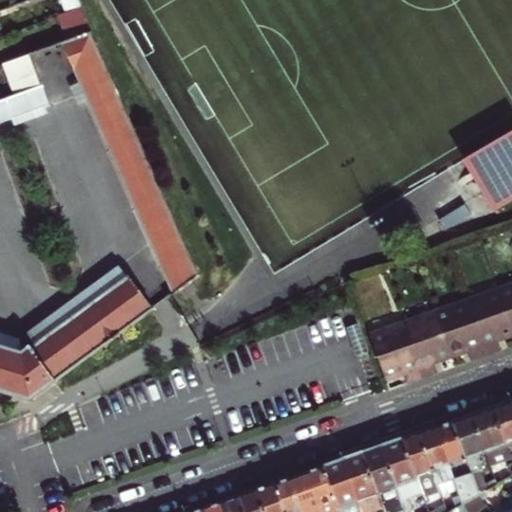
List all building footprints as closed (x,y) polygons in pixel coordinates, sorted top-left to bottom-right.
[(60,0),(66,15),(79,10),(75,0),(60,0)] [(75,40),(88,36),(85,28),(79,11),(79,10),(66,15),(75,40)] [(106,37),(100,22),(85,28),(88,36),(91,43),(106,37)] [(58,46),(75,85),(84,106),(98,136),(127,122),(93,47),(91,43),(88,36),(75,40),(58,46)] [(38,90),(26,58),(2,66),(14,99),(36,91),(38,90)] [(84,106),(75,85),(70,87),(78,108),(84,106)] [(0,103),(0,123),(42,109),(36,91),(14,99),(0,103)] [(98,136),(131,210),(161,198),(127,122),(98,136)] [(511,136),(469,163),(477,180),(511,159),(511,136)] [(511,204),(511,159),(477,180),(497,214),(511,204)] [(154,263),(169,298),(196,278),(161,198),(131,210),(145,243),(154,263)] [(148,266),(154,263),(145,243),(139,247),(148,266)] [(0,347),(19,353),(125,276),(117,267),(19,339),(0,334),(0,347)] [(0,347),(0,395),(21,402),(25,403),(28,401),(50,384),(150,312),(125,276),(19,353),(0,347)] [(511,288),(498,293),(511,330),(511,288)] [(511,335),(511,330),(498,293),(466,305),(485,358),(498,354),(494,342),(503,339),(511,335)] [(466,305),(435,315),(450,357),(456,355),(463,352),(467,364),(485,358),(466,305)] [(435,315),(402,327),(423,380),(433,377),(429,364),(438,361),(450,357),(435,315)] [(423,380),(402,327),(366,340),(380,381),(390,378),(396,376),(401,388),(423,380)] [(203,340),(207,350),(217,346),(213,337),(203,340)] [(511,401),(500,405),(489,409),(502,447),(507,446),(511,460),(511,459),(511,401)] [(502,447),(489,409),(480,412),(471,415),(485,453),(492,450),(504,480),(508,478),(510,477),(507,466),(511,464),(511,462),(511,460),(507,446),(502,447)] [(461,419),(451,422),(476,496),(482,493),(491,488),(488,481),(482,485),(478,473),(482,471),(477,456),(485,453),(471,415),(461,419)] [(443,425),(435,428),(455,488),(457,495),(460,504),(475,497),(476,496),(451,422),(443,425)] [(455,488),(435,428),(428,431),(418,434),(438,494),(455,488)] [(438,494),(418,434),(410,437),(399,440),(417,493),(423,491),(429,511),(443,511),(444,511),(441,502),(438,494)] [(417,493),(399,440),(391,443),(381,447),(400,503),(418,496),(417,493)] [(362,454),(380,509),(400,503),(381,447),(371,450),(362,454)] [(340,461),(357,511),(379,511),(381,511),(380,509),(362,454),(353,457),(340,461)] [(357,511),(340,461),(331,464),(321,468),(335,511),(357,511)] [(335,511),(321,468),(307,473),(295,477),(308,511),(335,511)] [(280,511),(308,511),(295,477),(284,481),(271,485),(280,511)] [(496,485),(493,479),(488,481),(491,488),(496,485)] [(262,511),(280,511),(271,485),(263,488),(255,491),(262,511)] [(262,511),(255,491),(246,494),(236,497),(241,511),(262,511)] [(475,497),(480,502),(486,498),(482,493),(476,496),(475,497)] [(457,495),(441,502),(444,511),(460,504),(457,495)] [(241,511),(236,497),(227,500),(219,503),(221,511),(241,511)] [(221,511),(219,503),(210,507),(200,510),(200,511),(221,511)]
